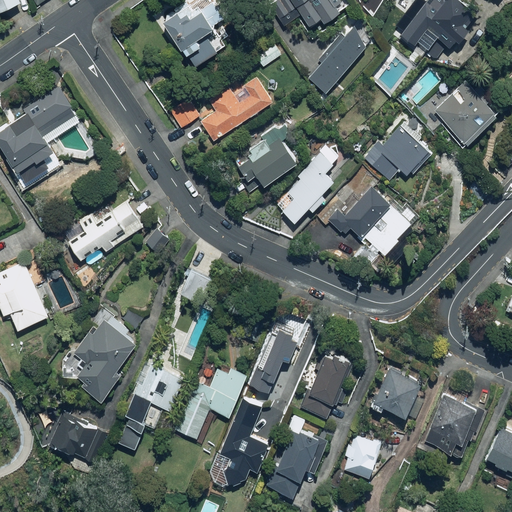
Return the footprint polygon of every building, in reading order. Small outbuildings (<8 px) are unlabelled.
[(0,0),(0,11),(23,1),(22,0),(0,0)] [(193,8),(187,0),(175,0),(169,5),(172,10),(163,16),(187,52),(192,48),(200,59),(226,41),(213,23),(228,13),(218,0),(212,0),(203,6),(200,2),(193,8)] [(271,0),(285,22),(301,11),(312,28),(353,2),(351,0),(271,0)] [(383,0),(368,0),(365,6),(376,13),(383,0)] [(414,46),(417,42),(427,51),(441,34),(454,45),(470,25),(461,18),(471,6),(463,0),(427,0),(399,33),(414,46)] [(372,35),(353,21),(309,75),(328,90),(372,35)] [(283,52),(275,41),(257,54),(264,65),(283,52)] [(491,98),(494,95),(472,72),(435,108),(467,140),(501,108),(491,98)] [(257,75),(244,83),(249,91),(242,96),(233,83),(222,90),(225,94),(213,102),(216,107),(202,117),(215,137),(273,98),(257,75)] [(38,158),(54,147),(49,140),(83,116),(60,84),(0,126),(0,140),(18,166),(35,154),(38,158)] [(264,139),(249,151),(254,157),(240,168),(248,179),(256,172),(265,183),(299,158),(283,137),(289,132),(280,120),(261,135),(264,139)] [(401,123),(384,142),(380,139),(365,155),(392,179),(402,168),(410,175),(432,150),(401,123)] [(326,168),(340,153),(328,143),(275,200),(295,219),(310,204),(314,208),(326,195),(322,191),(335,177),(326,168)] [(373,183),(353,204),(347,198),(329,217),(344,232),(352,224),(368,240),(357,251),(370,264),(383,251),(387,255),(402,239),(398,235),(412,221),(373,183)] [(128,200),(100,219),(93,210),(72,225),(78,234),(71,239),(83,257),(103,243),(106,249),(144,223),(141,218),(128,200)] [(171,237),(158,225),(146,239),(159,251),(171,237)] [(0,302),(4,312),(10,309),(18,327),(50,313),(27,260),(0,270),(0,302)] [(214,278),(187,267),(178,290),(205,301),(214,278)] [(128,331),(131,326),(104,307),(66,359),(87,375),(81,382),(102,397),(122,369),(116,365),(137,337),(128,331)] [(200,338),(176,328),(167,349),(191,359),(200,338)] [(293,337),(274,329),(252,380),(270,388),(293,337)] [(348,386),(341,383),(351,363),(353,357),(335,349),(333,355),(325,351),(301,405),(326,416),(334,400),(341,403),(348,386)] [(164,403),(172,406),(185,372),(148,358),(117,437),(136,444),(145,420),(156,424),(164,403)] [(175,428),(198,438),(204,440),(218,408),(231,413),(249,371),(231,364),(229,370),(218,365),(210,384),(196,379),(175,428)] [(373,403),(381,406),(383,402),(415,417),(425,396),(416,392),(422,378),(390,364),(373,403)] [(470,437),(476,439),(488,407),(445,390),(426,439),(463,454),(470,437)] [(223,464),(230,483),(247,475),(251,464),(258,467),(270,439),(252,432),(260,412),(239,404),(220,451),(231,456),(229,463),(223,464)] [(108,431),(67,411),(52,440),(93,461),(108,431)] [(307,471),(318,475),(333,437),(289,419),(262,485),(295,499),(307,471)] [(511,426),(501,423),(489,454),(501,459),(491,484),(509,491),(511,483),(511,426)] [(357,432),(354,442),(349,440),(345,454),(350,455),(347,467),(373,474),(382,439),(357,432)]
